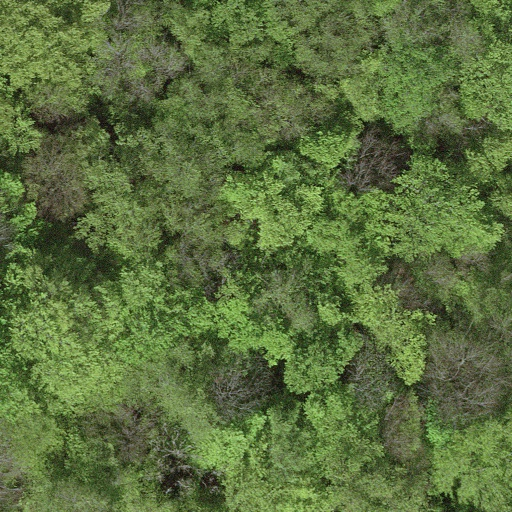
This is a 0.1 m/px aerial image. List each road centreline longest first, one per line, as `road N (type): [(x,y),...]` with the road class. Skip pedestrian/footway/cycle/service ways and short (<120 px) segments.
road 1 (track): [(377,511),(380,270),(358,220),(319,180),(0,21)]
road 2 (track): [(0,183),(81,242),(94,285),(85,334),(4,511)]
